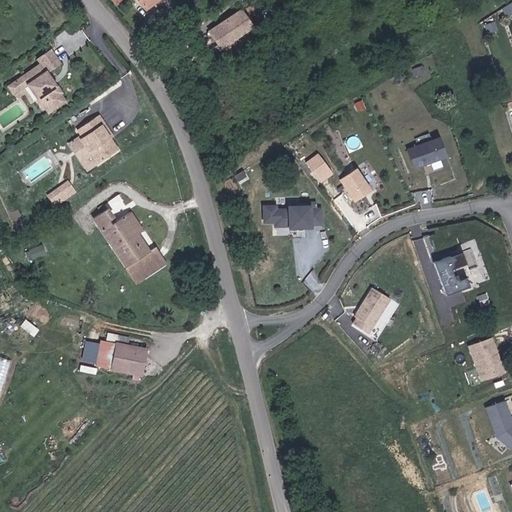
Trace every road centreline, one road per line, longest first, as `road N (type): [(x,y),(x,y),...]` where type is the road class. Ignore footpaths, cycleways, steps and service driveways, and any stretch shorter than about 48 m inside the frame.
road 1 (tertiary): [(243,335),(181,132),(92,0)]
road 2 (residential): [(243,335),(316,306),(356,250),(399,220),(510,201)]
road 3 (tertiary): [(282,511),(243,335)]
